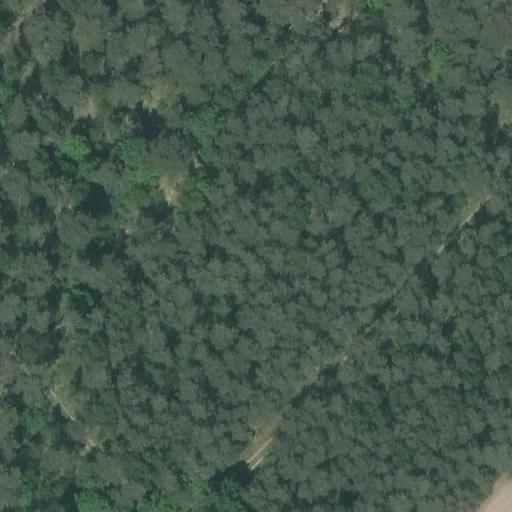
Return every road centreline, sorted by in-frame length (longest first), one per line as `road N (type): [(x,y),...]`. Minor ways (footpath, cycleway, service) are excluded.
road 1 (track): [(206,511),(511,184)]
road 2 (track): [(0,334),(149,511)]
